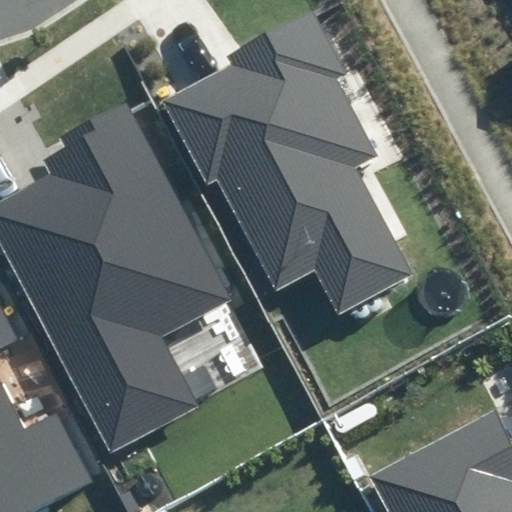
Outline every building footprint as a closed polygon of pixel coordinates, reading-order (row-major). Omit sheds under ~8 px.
[(235,68),(169,103),(210,180),(219,175),(279,287),(317,267),(342,313),(416,273),(359,168),(379,157),(337,77),(347,71),(313,8),(227,54),(235,68)] [(48,175),(0,199),(0,243),(110,453),(203,405),(167,335),(232,301),(126,98),(60,132),(66,144),(40,158),(48,175)] [(0,511),(80,472),(51,416),(25,429),(0,379),(0,348),(21,338),(0,296),(0,511)] [(511,511),(511,449),(492,411),(367,475),(385,511),(511,511)] [(139,486),(141,489),(144,491),(147,492),(151,492),(154,491),(157,489),(159,486),(160,482),(160,478),(158,475),(155,472),(152,471),(149,470),(145,471),(142,473),(140,475),(138,478),(138,482),(139,486)]
